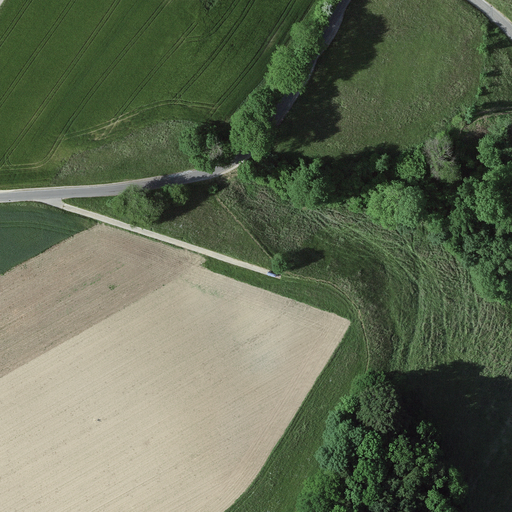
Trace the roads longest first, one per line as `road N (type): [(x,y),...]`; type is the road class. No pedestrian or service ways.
road 1 (tertiary): [(0,196),(150,185),(229,162),(270,123),(345,0)]
road 2 (track): [(43,194),(280,276)]
